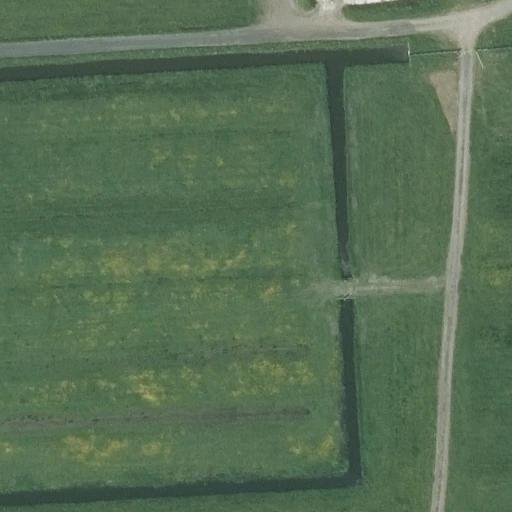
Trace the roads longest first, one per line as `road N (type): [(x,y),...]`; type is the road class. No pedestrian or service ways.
road 1 (track): [(434,511),(464,22)]
road 2 (track): [(0,49),(464,22)]
